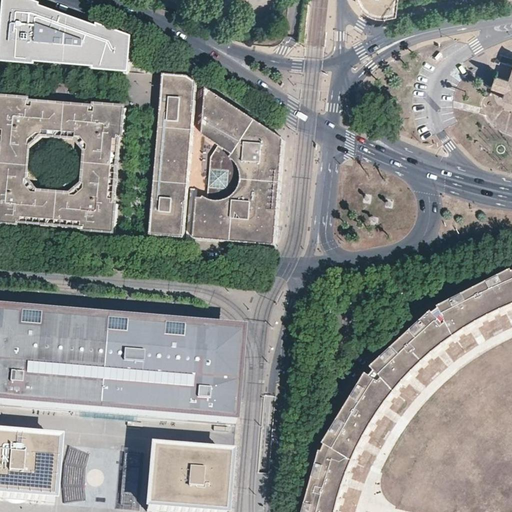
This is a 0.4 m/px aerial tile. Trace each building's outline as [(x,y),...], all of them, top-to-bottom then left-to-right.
[(40,9),(41,7),(21,0),(7,0),(2,61),(34,64),(35,61),(60,63),(61,58),(71,59),(71,64),(95,66),(95,68),(128,71),(131,38),(101,28),(100,30),(69,19),(40,9)] [(361,0),(365,5),(371,9),(378,10),(385,10),(393,8),(393,0),(361,0)] [(504,97),(511,99),(511,72),(509,81),(497,77),(494,86),(507,90),(504,97)] [(185,239),(200,83),(189,76),(166,75),(152,236),(185,239)] [(209,89),(196,240),(277,246),(285,140),(209,89)] [(31,100),(0,98),(0,101),(0,129),(3,130),(3,132),(2,132),(0,151),(0,156),(31,160),(33,147),(42,138),(56,139),(59,107),(33,105),(33,107),(31,106),(31,100)] [(117,140),(121,141),(124,109),(94,106),(93,112),(91,112),(91,110),(67,108),(64,140),(76,141),(85,152),(84,165),(116,167),(118,143),(117,143),(117,140)] [(63,108),(59,107),(56,139),(60,140),(64,140),(67,108),(63,108)] [(31,163),(31,160),(0,156),(0,165),(31,168),(31,163)] [(0,222),(21,225),(21,221),(23,221),(23,222),(49,224),(51,193),(38,192),(30,182),(31,168),(0,165),(0,222)] [(116,167),(84,165),(83,168),(83,173),(115,175),(115,171),(116,167)] [(58,193),(56,225),(81,227),(81,226),(83,226),(83,230),(113,233),(116,202),(111,201),(111,200),(113,200),(115,175),(83,173),(82,185),(73,194),(58,193)] [(55,193),(51,193),(49,224),(52,225),(56,225),(58,193),(55,193)] [(306,511),(341,511),(345,495),(349,486),(350,482),(352,478),(357,463),(364,449),(366,445),(368,441),(375,429),(385,415),(388,411),(390,407),(399,396),(411,383),(414,381),(417,378),(440,356),(443,353),(447,350),(458,341),(471,334),(473,333),(477,330),(480,328),(491,322),(508,313),(511,312),(511,311),(511,272),(455,300),(438,310),(440,312),(435,316),(433,314),(373,369),(377,373),(372,378),(369,374),(326,445),(328,446),(325,453),(323,452),(306,511)] [(226,332),(0,312),(0,369),(18,371),(17,380),(0,379),(0,406),(76,412),(76,419),(134,425),(135,418),(232,427),(234,402),(196,399),(196,389),(222,391),(223,375),(225,375),(227,343),(226,332)] [(57,445),(0,439),(0,499),(36,502),(52,503),(57,445)] [(141,452),(124,451),(119,508),(135,510),(141,452)] [(225,511),(230,461),(151,454),(146,511),(225,511)]
